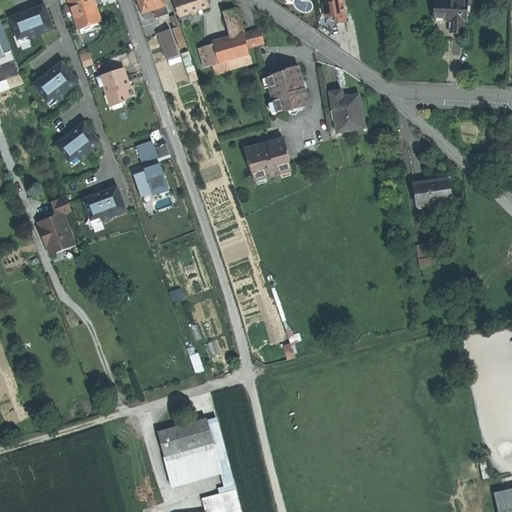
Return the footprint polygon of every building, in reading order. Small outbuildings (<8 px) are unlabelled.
[(92,0),(69,0),(79,30),(101,22),(95,7),(92,0)] [(137,0),(144,19),(163,13),(161,6),(165,5),(163,0),(137,0)] [(174,0),(179,15),(207,5),(205,0),(174,0)] [(320,3),(322,17),(332,16),(332,18),(336,18),(340,18),(338,0),(321,0),(322,3),(320,3)] [(458,0),(434,0),(434,19),(451,19),(450,32),(453,32),(462,33),(464,33),(465,20),(468,20),(468,0),(458,0)] [(24,15),(11,20),(18,38),(28,37),(30,42),(41,38),(41,36),(55,31),(49,14),(46,7),(32,12),(31,10),(23,13),(24,15)] [(223,11),(231,39),(243,35),(244,35),(244,33),(236,7),(223,11)] [(101,22),(79,30),(82,36),(103,28),(101,22)] [(186,46),(179,26),(172,28),(179,48),(186,46)] [(178,54),(170,29),(158,33),(167,57),(178,54)] [(254,46),(263,44),(259,29),(244,33),(244,35),(243,35),(247,48),(254,46)] [(224,61),(249,54),(247,48),(243,35),(231,39),(212,44),(218,63),(224,61)] [(18,38),(20,45),(30,42),(28,37),(18,38)] [(211,65),(218,63),(212,44),(198,48),(203,67),(211,65)] [(178,54),(167,57),(169,64),(180,61),(178,54)] [(249,54),(224,61),(226,69),(251,62),(249,54)] [(218,63),(211,65),(214,73),(226,69),(224,61),(218,63)] [(34,86),(46,102),(56,98),(59,102),(68,94),(67,94),(79,84),(71,73),(63,63),(51,73),(50,71),(44,76),(45,78),(34,86)] [(308,105),(297,66),(286,69),(276,71),(277,73),(268,76),(271,88),(269,89),(272,100),(274,100),(277,111),(286,108),(287,110),(308,105)] [(123,70),(101,78),(105,87),(108,96),(111,94),(115,104),(125,100),(130,99),(126,88),(129,87),(126,79),(123,70)] [(126,88),(130,99),(136,97),(132,86),(129,87),(126,88)] [(363,126),(358,97),(350,98),(342,99),(341,90),(330,92),(333,110),(337,109),(341,130),(363,126)] [(111,94),(108,96),(112,108),(126,103),(125,100),(115,104),(111,94)] [(56,98),(46,102),(51,109),(59,102),(56,98)] [(93,133),(86,124),(74,133),(72,131),(66,137),(67,138),(56,147),(68,162),(78,158),(81,163),(90,155),(90,154),(102,144),(93,133)] [(266,141),(243,148),(249,169),(250,169),(253,179),(262,176),(263,178),(279,173),(278,172),(290,169),(287,158),(289,158),(283,137),(266,141)] [(152,140),(136,145),(141,163),(157,157),(152,140)] [(78,158),(68,162),(73,169),(81,163),(78,158)] [(138,199),(167,191),(159,164),(130,172),(138,199)] [(431,180),(414,183),(417,205),(451,200),(448,178),(431,180)] [(84,201),(91,219),(101,218),(103,224),(114,219),(113,218),(128,212),(123,200),(118,188),(104,193),(103,191),(96,194),(96,196),(84,201)] [(53,204),(58,218),(65,216),(73,213),(68,198),(53,204)] [(65,216),(58,218),(49,221),(39,225),(50,255),(76,245),(65,216)] [(101,218),(91,219),(94,227),(103,224),(101,218)] [(417,259),(431,257),(428,243),(414,245),(417,259)] [(417,259),(418,266),(436,263),(434,256),(431,257),(417,259)] [(283,346),(287,359),(293,357),(289,344),(283,346)] [(203,447),(215,444),(208,420),(159,434),(166,458),(203,447)] [(166,458),(159,434),(148,437),(155,461),(166,458)] [(223,472),(215,444),(203,447),(210,475),(223,472)] [(203,447),(166,458),(174,487),(210,475),(203,447)] [(219,488),(220,494),(235,490),(236,490),(235,484),(219,488)] [(220,494),(202,499),(205,511),(241,511),(235,490),(220,494)] [(511,511),(511,490),(495,494),(498,511),(511,511)]
